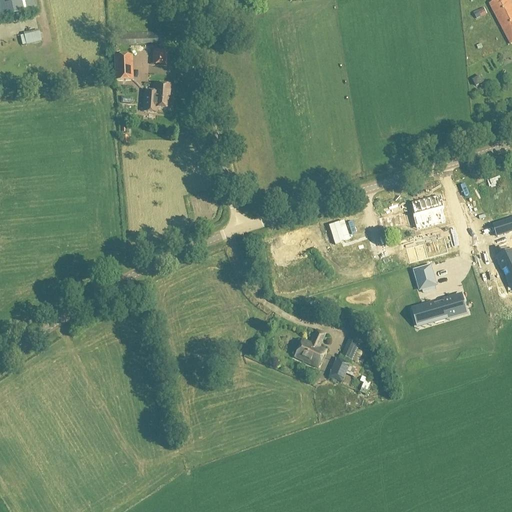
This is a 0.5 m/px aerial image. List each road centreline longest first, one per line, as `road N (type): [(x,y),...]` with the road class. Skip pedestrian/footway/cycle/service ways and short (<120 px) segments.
road 1 (unclassified): [(239,228),(511,143)]
road 2 (unclassified): [(0,362),(116,283),(239,228)]
road 3 (unclassified): [(239,228),(172,0)]
